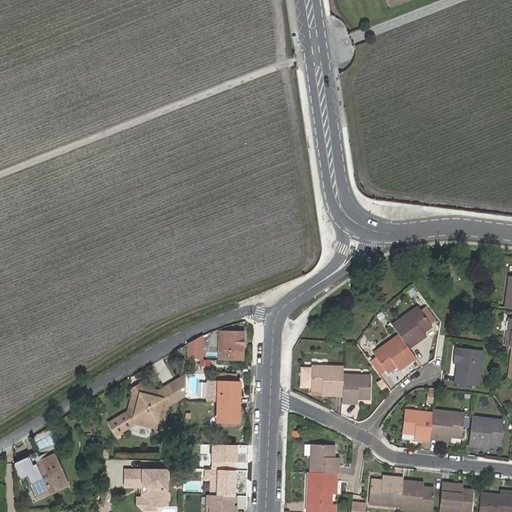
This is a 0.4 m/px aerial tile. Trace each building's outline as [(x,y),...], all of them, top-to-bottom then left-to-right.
[(383,0),(389,12),(417,0),(383,0)] [(418,305),(393,325),(400,334),(411,347),(423,337),(420,333),(424,331),(432,324),(418,305)] [(221,360),(245,361),(245,352),(246,333),(222,332),(221,360)] [(405,367),(418,356),(411,347),(400,334),(375,353),(377,356),(388,369),(390,372),(398,366),(402,363),(405,367)] [(195,339),(186,345),(186,359),(199,360),(199,337),(195,338),(195,339)] [(455,363),(459,364),(462,364),(461,375),(458,374),(457,383),(474,385),(475,378),(481,379),(485,351),(457,347),(455,363)] [(377,356),(370,361),(382,374),(388,369),(377,356)] [(326,395),(343,396),(344,375),(344,368),(313,367),(311,390),(322,390),(326,390),(326,395)] [(311,387),(312,369),(302,368),(301,387),(311,387)] [(343,396),(343,403),(358,404),(358,397),(358,394),(361,394),(361,397),(371,397),(372,376),(344,375),(343,396)] [(237,376),(224,376),(224,382),(219,382),(209,382),(209,403),(219,403),(239,403),(239,383),(237,383),(237,376)] [(185,377),(176,382),(184,395),(185,377)] [(184,395),(176,382),(158,393),(144,387),(136,393),(131,414),(123,419),(128,427),(136,422),(157,427),(165,421),(166,406),(184,395)] [(134,390),(136,393),(144,387),(142,385),(134,390)] [(239,403),(219,403),(219,423),(239,423),(239,403)] [(416,439),(432,441),(432,439),(435,413),(404,410),(402,433),(414,434),(414,431),(417,432),(417,435),(416,439)] [(435,413),(432,439),(448,440),(449,435),(453,436),(464,437),(466,413),(435,410),(435,413)] [(474,416),(471,444),(488,446),(488,442),(492,442),(503,443),(506,419),(474,416)] [(165,421),(157,427),(159,430),(167,425),(165,421)] [(237,445),(211,444),(210,470),(236,471),(237,445)] [(311,444),(310,472),(336,473),(337,473),(338,457),(332,457),(331,457),(330,453),(333,453),(333,445),(311,444)] [(38,453),(30,456),(34,464),(37,463),(41,461),(38,453)] [(30,456),(16,462),(23,477),(29,474),(38,496),(68,484),(55,456),(42,461),(44,464),(38,466),(37,463),(34,464),(30,456)] [(210,470),(204,469),(203,482),(209,482),(209,495),(215,495),(235,496),(236,471),(210,470)] [(125,472),(125,482),(142,482),(142,489),(145,491),(142,493),(142,500),(142,503),(147,507),(157,507),(166,506),(166,503),(168,501),(169,495),(166,493),(166,472),(125,472)] [(310,472),(308,472),(307,503),(330,504),(330,493),(330,489),(335,489),(336,473),(310,472)] [(406,481),(406,478),(390,477),(390,481),(385,481),(374,480),(373,504),(404,506),(406,481)] [(423,482),(406,481),(404,506),(404,509),(436,511),(437,487),(427,487),(422,486),(423,482)] [(446,483),(443,511),(458,511),(474,511),(476,490),(466,489),(461,488),(461,484),(446,483)] [(490,511),(511,511),(511,491),(508,491),(507,495),(502,495),(492,494),(490,511)] [(232,511),(233,506),(236,503),(237,496),(235,496),(215,495),(211,495),(211,507),(207,510),(207,511),(232,511)] [(142,503),(142,500),(137,501),(137,508),(141,511),(156,511),(157,507),(147,507),(142,503)] [(364,511),(365,503),(351,501),(349,511),(364,511)]
